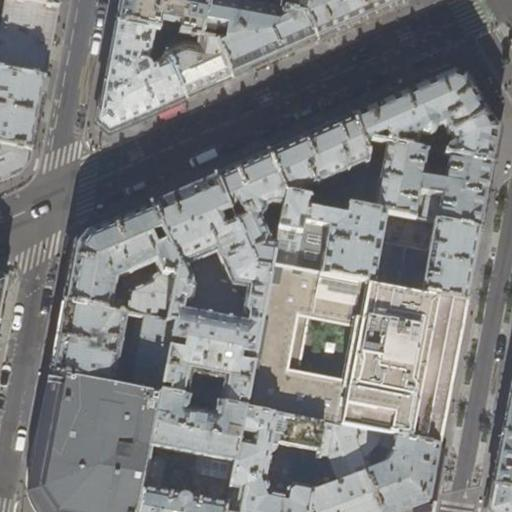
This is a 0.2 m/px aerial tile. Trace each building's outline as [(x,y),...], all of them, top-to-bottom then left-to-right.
[(0,0),(0,72),(44,81),(51,46),(58,10),(5,0),(0,0)] [(59,0),(5,0),(58,10),(59,0)] [(207,0),(120,0),(116,24),(169,34),(200,40),(202,27),(207,0)] [(226,32),(224,43),(214,42),(213,43),(231,81),(274,62),(316,43),(304,18),(307,0),(207,0),(202,27),(226,32)] [(307,0),(304,18),(316,43),(362,23),(410,2),(411,0),(307,0)] [(166,49),(169,34),(116,24),(107,71),(97,125),(108,135),(146,118),(185,101),(166,57),(151,70),(149,67),(146,65),(149,60),(152,46),(166,49)] [(213,43),(200,40),(169,34),(166,49),(165,56),(166,57),(185,101),(208,91),(231,81),(213,43)] [(479,97),(471,83),(466,75),(452,71),(408,91),(350,116),(360,140),(387,145),(414,150),(416,141),(414,137),(419,135),(421,136),(425,136),(430,135),(434,131),(435,127),(442,124),(447,133),(418,151),(435,154),(448,157),(492,165),(496,143),(498,132),(488,113),(479,97)] [(0,146),(31,152),(37,119),(44,81),(0,72),(0,146)] [(496,109),(479,79),(471,83),(479,97),(488,113),(496,109)] [(366,157),(360,140),(350,116),(314,132),(266,153),(284,196),(300,199),(301,191),(347,171),(352,184),(313,201),(357,209),(366,157)] [(418,151),(414,150),(387,145),(373,212),(387,215),(434,223),(479,232),(485,199),(492,165),(448,157),(443,183),(430,181),(435,154),(418,151)] [(31,152),(0,146),(0,182),(19,174),(24,169),(29,162),(31,152)] [(242,163),(212,176),(227,210),(235,207),(238,208),(239,211),(230,216),(253,270),(270,272),(271,267),(275,245),(267,244),(267,239),(259,218),(261,217),(263,214),(264,212),(265,209),(272,205),(282,207),(284,196),(266,153),(242,163)] [(173,325),(164,371),(219,383),(215,409),(244,410),(270,272),(253,270),(230,216),(211,227),(204,213),(213,208),(202,181),(183,188),(148,204),(177,268),(198,262),(211,288),(222,289),(216,322),(176,314),(173,325)] [(313,201),(300,199),(284,196),(282,207),(279,222),(278,229),(275,245),(271,267),(466,304),(472,272),(479,232),(434,223),(428,254),(382,245),(387,215),(373,212),(357,209),(313,201)] [(148,204),(117,218),(83,233),(74,245),(69,269),(63,304),(155,321),(157,310),(168,312),(177,268),(148,204)] [(466,304),(271,267),(270,272),(244,410),(321,425),(349,430),(439,447),(452,373),(466,304)] [(173,325),(155,321),(63,304),(56,337),(50,373),(113,385),(125,322),(135,324),(123,387),(160,394),(164,371),(173,325)] [(113,385),(50,373),(37,441),(27,494),(38,511),(137,511),(148,458),(150,448),(160,394),(123,387),(113,385)] [(511,380),(511,381),(508,404),(502,434),(511,435),(511,380)] [(188,399),(185,399),(160,394),(150,448),(200,457),(197,468),(200,474),(231,480),(244,410),(215,409),(213,423),(206,422),(206,419),(204,416),(201,414),(197,415),(194,418),(185,417),(188,399)] [(317,454),(321,425),(244,410),(231,480),(226,506),(224,511),(307,511),(311,492),(292,487),(287,492),(285,499),(268,496),(262,481),(270,444),(317,454)] [(378,511),(349,430),(321,425),(317,454),(316,460),(328,457),(336,480),(329,482),(330,487),(320,491),(320,485),(323,481),(320,472),(314,474),(311,492),(307,511),(378,511)] [(378,511),(398,511),(405,510),(428,501),(432,479),(439,447),(349,430),(378,511)] [(511,435),(502,434),(497,460),(492,487),(511,490),(511,435)] [(162,461),(148,458),(137,511),(224,511),(226,506),(159,493),(164,465),(162,461)] [(511,511),(511,490),(492,487),(489,503),(487,511),(511,511)]
